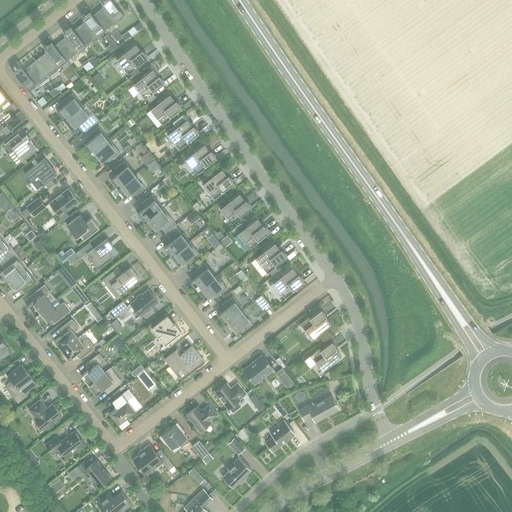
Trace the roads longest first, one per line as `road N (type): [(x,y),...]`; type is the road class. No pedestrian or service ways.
road 1 (secondary): [(452,306),(245,0)]
road 2 (residential): [(227,360),(0,71)]
road 3 (residential): [(338,276),(145,0)]
road 4 (residential): [(392,441),(369,386),(359,318),(338,276)]
road 5 (residential): [(109,438),(3,306)]
road 6 (residential): [(109,438),(132,438),(227,360)]
road 7 (tertiary): [(270,511),(392,441)]
road 8 (residential): [(227,360),(338,276)]
